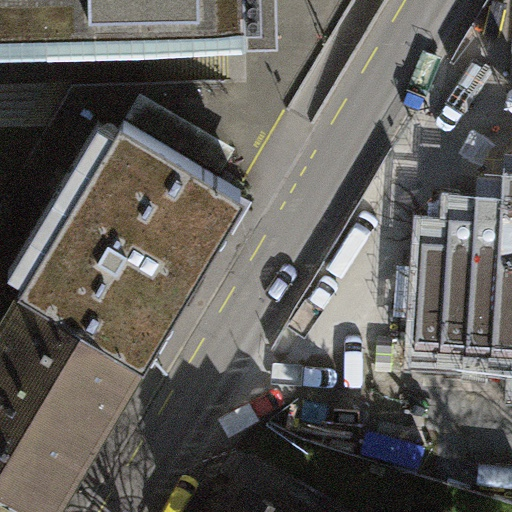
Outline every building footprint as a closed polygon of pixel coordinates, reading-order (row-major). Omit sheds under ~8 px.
[(0,0),(0,35),(247,29),(246,0),(0,0)] [(142,91),(128,115),(221,171),(236,146),(142,91)] [(125,119),(23,289),(141,359),(243,189),(125,119)] [(511,153),(507,153),(506,177),(480,176),(479,202),(452,200),(451,225),(449,256),(511,259),(511,153)] [(511,259),(449,256),(451,225),(423,224),(416,356),(511,361),(511,259)] [(23,289),(0,327),(0,485),(44,511),(49,511),(141,359),(23,289)] [(44,511),(0,485),(0,511),(44,511)] [(249,490),(235,511),(312,511),(316,507),(305,500),(295,494),(285,511),(249,490)]
